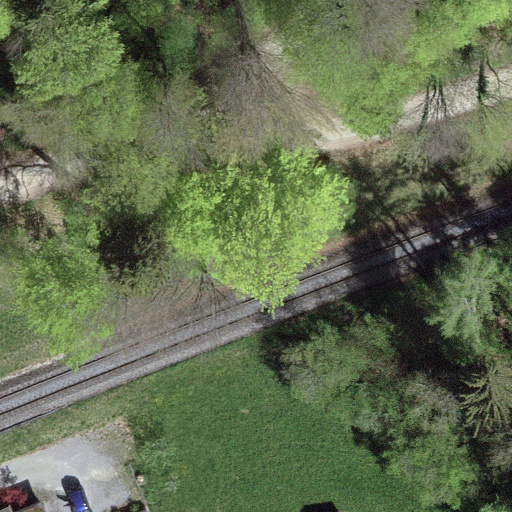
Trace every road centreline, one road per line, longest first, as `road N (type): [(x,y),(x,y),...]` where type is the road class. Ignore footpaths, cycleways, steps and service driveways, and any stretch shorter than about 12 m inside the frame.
road 1 (track): [(383,0),(280,78),(301,117),(342,138),(511,86)]
road 2 (residential): [(280,78),(0,192)]
